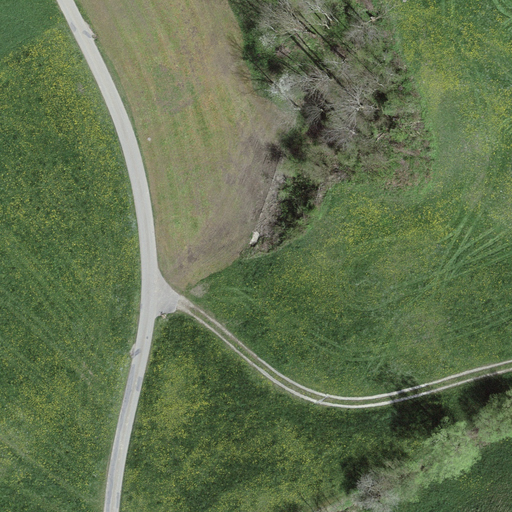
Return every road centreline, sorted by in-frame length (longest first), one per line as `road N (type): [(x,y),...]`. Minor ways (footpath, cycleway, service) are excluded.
road 1 (unclassified): [(62,0),(121,125),(145,238),(146,317),(110,511)]
road 2 (track): [(147,277),(277,378),(330,400),(369,401),(511,365)]
